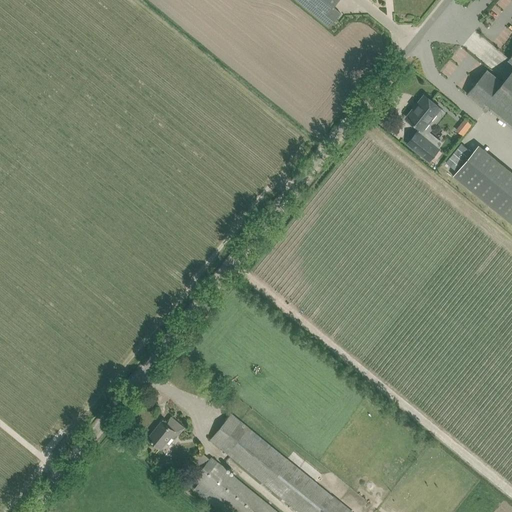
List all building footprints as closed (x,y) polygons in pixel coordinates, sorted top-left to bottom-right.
[(298,0),(331,27),(342,13),(334,6),(339,0),(298,0)] [(511,0),(497,0),(496,2),(504,9),(511,0)] [(440,70),(448,78),(470,53),(461,46),(440,70)] [(511,54),(509,58),(511,60),(511,70),(504,81),(489,68),(468,93),(485,106),(486,104),(511,125),(511,54)] [(422,130),(441,107),(425,95),(407,117),(422,130)] [(440,148),(418,131),(408,143),(430,161),(440,148)] [(321,511),(334,496),(231,413),(211,438),(301,511),(321,511)] [(179,434),(185,427),(172,416),(166,423),(163,420),(157,427),(158,427),(149,438),(161,448),(175,431),(179,434)] [(197,464),(191,472),(196,477),(195,478),(200,482),(195,488),(225,511),(278,511),(211,456),(210,458),(201,451),(193,461),(197,464)]
